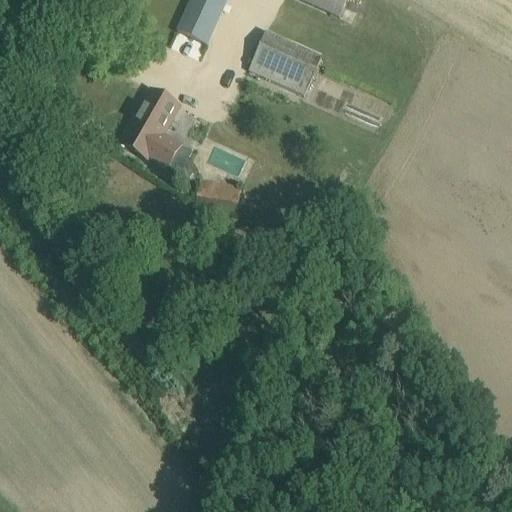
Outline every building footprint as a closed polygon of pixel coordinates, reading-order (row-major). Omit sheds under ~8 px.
[(211,36),(227,0),(178,0),(165,30),(180,37),(167,67),(212,87),(226,59),(215,54),(221,41),(211,36)] [(297,0),(341,19),(349,0),(297,0)] [(304,99),(322,60),(267,34),(249,74),(304,99)] [(120,148),(148,164),(149,162),(168,173),(182,150),(161,138),(178,109),(152,94),(120,148)] [(252,218),(257,193),(203,182),(197,207),(252,218)]
